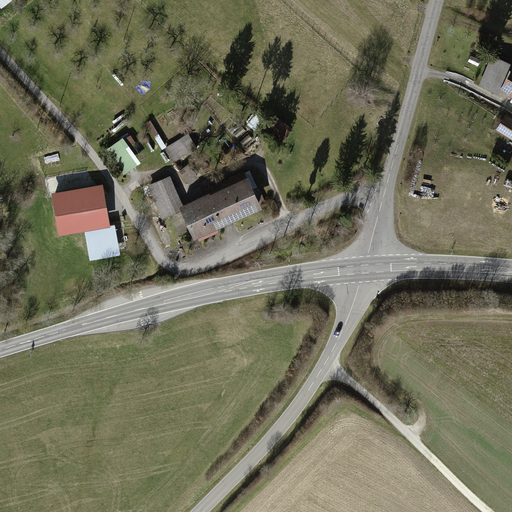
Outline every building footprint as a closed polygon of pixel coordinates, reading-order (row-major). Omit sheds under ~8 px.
[(506,86),(511,74),(511,60),(498,53),(483,83),(503,93),(506,86)] [(511,115),(509,114),(499,129),(511,137),(511,115)] [(166,146),(174,160),(198,146),(190,132),(166,146)] [(147,162),(128,136),(111,147),(130,174),(147,162)] [(192,164),(181,171),(192,184),(202,176),(192,164)] [(184,204),(186,209),(198,235),(265,205),(250,173),(184,204)] [(186,209),(184,204),(171,176),(149,186),(164,219),(186,209)] [(90,226),(110,222),(103,187),(58,196),(65,231),(90,226)] [(110,222),(90,226),(96,255),(120,251),(114,222),(110,222)]
